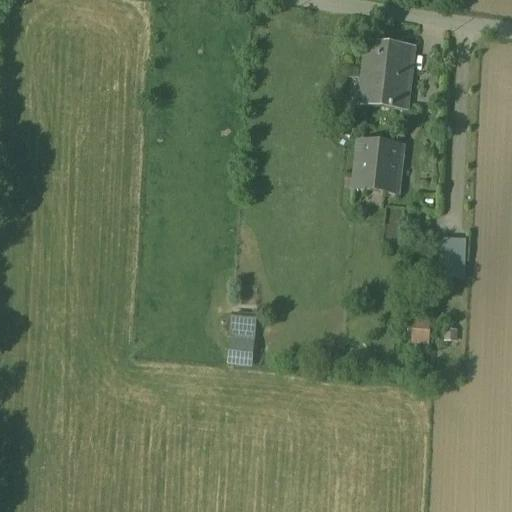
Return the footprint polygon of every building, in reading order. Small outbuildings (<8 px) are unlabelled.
[(415,50),(367,44),(362,78),(411,84),(415,50)] [(411,84),(362,78),(359,108),(407,113),(411,84)] [(403,149),(359,144),(354,192),(397,197),(403,149)] [(438,278),(465,279),(466,244),(439,243),(438,278)] [(232,317),(228,365),(251,367),(255,319),(232,317)]
